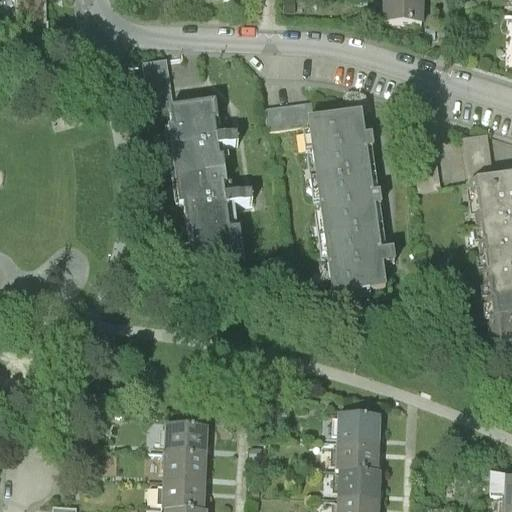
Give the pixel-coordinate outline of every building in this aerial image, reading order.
[(14,0),(14,26),(7,26),(7,39),(47,44),(47,26),(44,26),(43,0),(14,0)] [(421,6),(379,5),(379,33),(420,34),(421,6)] [(175,117),(168,69),(144,73),(151,120),(175,117)] [(223,135),(220,115),(172,123),(175,141),(170,142),(178,191),(229,183),(227,171),(223,171),(222,160),(242,157),(240,146),(221,149),(219,135),(223,135)] [(367,126),(312,134),(320,193),(375,185),(372,163),(378,162),(376,149),(370,150),(367,126)] [(466,190),(492,186),(486,144),(460,147),(466,190)] [(419,198),(441,194),(434,150),(413,153),(419,198)] [(231,197),(229,183),(178,191),(182,219),(188,218),(198,285),(249,277),(243,242),(234,243),(230,218),(255,214),(254,203),(228,207),(226,197),(231,197)] [(378,207),(375,185),(320,193),(328,249),(383,241),(380,220),(387,219),(385,206),(378,207)] [(511,188),(469,195),(476,241),(511,235),(511,188)] [(511,235),(476,241),(486,304),(511,300),(511,235)] [(386,264),(383,241),(328,249),(337,309),(391,302),(388,277),(400,276),(398,263),(386,264)] [(511,300),(486,304),(494,361),(511,358),(511,300)] [(339,455),(383,456),(384,429),(340,427),(339,455)] [(165,463),(209,465),(210,439),(165,438),(165,463)] [(341,486),(383,487),(383,456),(339,455),(339,486),(341,486)] [(164,492),(208,493),(209,465),(165,463),(164,492)] [(498,494),(511,494),(511,478),(499,478),(498,494)] [(340,511),(382,511),(383,487),(341,486),(340,511)] [(207,511),(208,493),(164,492),(163,511),(207,511)] [(497,511),(511,511),(511,494),(498,494),(497,511)]
